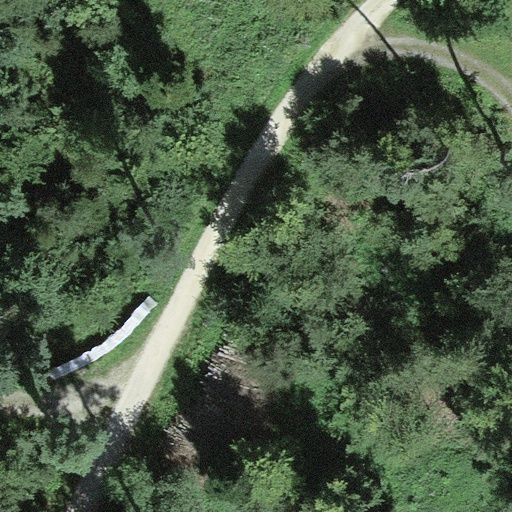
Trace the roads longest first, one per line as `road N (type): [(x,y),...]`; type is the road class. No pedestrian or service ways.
road 1 (track): [(391,0),(325,61),(121,407),(78,511)]
road 2 (track): [(511,132),(325,61)]
road 3 (track): [(0,403),(121,407)]
